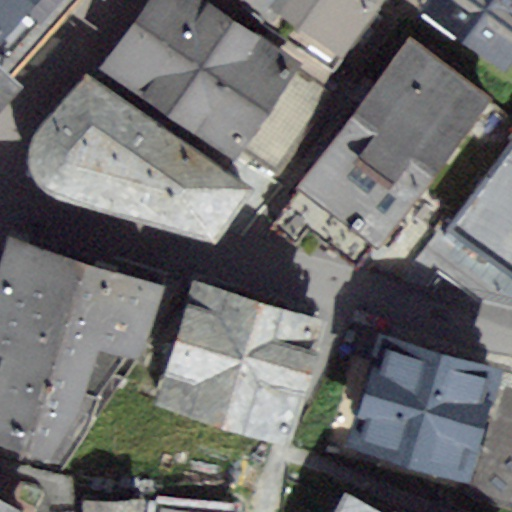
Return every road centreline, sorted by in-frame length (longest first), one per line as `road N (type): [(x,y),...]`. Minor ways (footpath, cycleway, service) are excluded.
road 1 (residential): [(0,185),(45,217),(161,263),(349,313),(401,310),(511,349)]
road 2 (residential): [(0,161),(125,0)]
